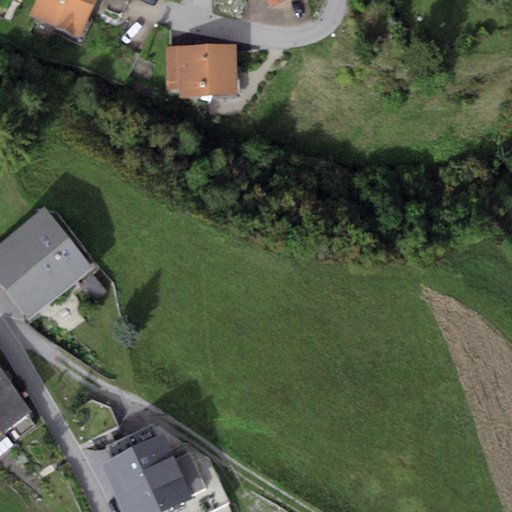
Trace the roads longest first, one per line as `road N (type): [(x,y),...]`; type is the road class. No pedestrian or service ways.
road 1 (track): [(2,336),(31,339),(305,511)]
road 2 (residential): [(101,511),(0,332)]
road 3 (residential): [(340,0),(329,29),(294,40),(209,27),(200,0)]
